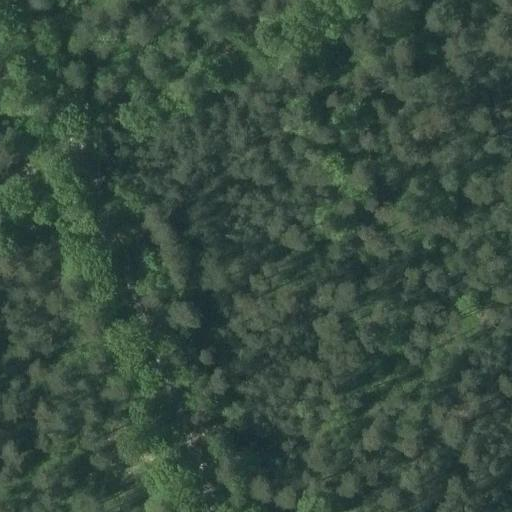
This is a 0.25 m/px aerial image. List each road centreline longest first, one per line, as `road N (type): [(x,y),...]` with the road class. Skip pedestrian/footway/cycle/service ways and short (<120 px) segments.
road 1 (track): [(27,0),(220,511)]
road 2 (track): [(281,0),(74,122)]
